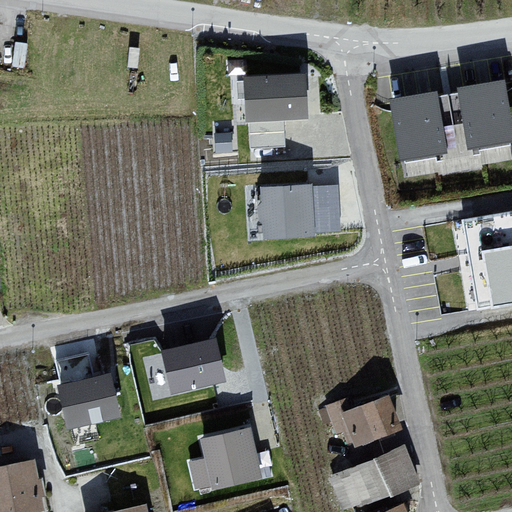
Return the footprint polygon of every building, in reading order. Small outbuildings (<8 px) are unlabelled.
[(305,74),(246,78),(248,122),(308,118),(305,74)] [(511,133),(503,83),(393,102),(403,159),(511,140),(511,133)] [(312,185),(263,188),(266,238),(315,236),(312,185)] [(511,212),(462,221),(477,311),(511,304),(511,212)] [(215,340),(164,351),(173,393),(224,382),(215,340)] [(110,375),(59,386),(69,428),(119,417),(110,375)] [(344,399),(321,408),(333,435),(348,432),(354,446),(398,430),(381,396),(347,408),(344,399)] [(250,428),(202,439),(206,459),(190,463),(196,488),(213,484),(214,488),(261,477),(250,428)] [(404,448),(330,477),(343,510),(417,482),(404,448)] [(34,460),(0,466),(0,511),(33,511),(44,510),(34,460)] [(406,511),(404,502),(378,511),(406,511)]
